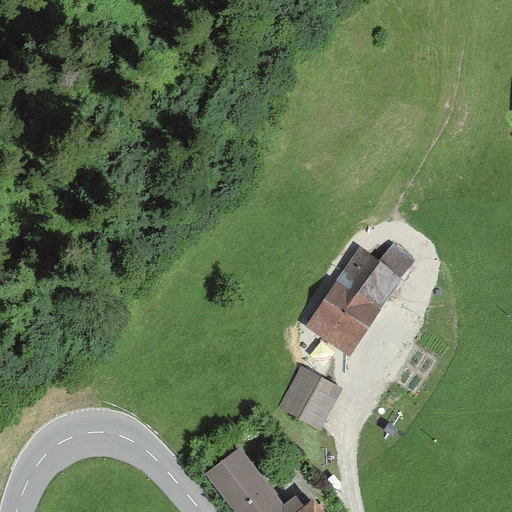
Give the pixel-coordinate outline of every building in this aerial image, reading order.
[(357,248),(333,283),(372,309),(397,278),(400,281),(407,271),(404,269),(410,262),(392,248),(378,264),(357,248)] [(304,324),(344,351),(350,342),(351,342),(351,341),(372,310),(372,311),(373,310),(372,309),(333,283),(310,315),(304,324)] [(279,406),(315,425),(334,390),(298,370),(279,406)] [(278,510),(253,477),(234,453),(208,473),(237,511),(296,511),(300,509),(292,499),(278,510)] [(317,511),(310,502),(300,509),(296,511),(317,511)]
